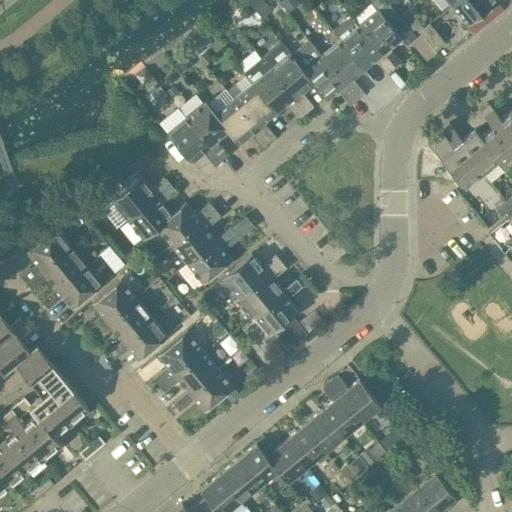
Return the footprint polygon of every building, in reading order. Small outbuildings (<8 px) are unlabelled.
[(272,9),(264,0),(257,0),(252,5),(262,17),(272,9)] [(279,0),(288,11),(300,2),(298,0),(279,0)] [(416,36),(387,0),(371,0),(377,7),(358,23),(395,67),(402,61),(390,47),(401,37),(407,43),(416,36)] [(456,0),(451,4),(466,23),(494,0),(456,0)] [(243,17),(249,16),(251,10),(247,5),(241,6),(239,12),(243,17)] [(388,73),(395,67),(358,23),(351,14),(332,29),(340,38),(364,68),(376,58),(388,73)] [(429,22),(419,30),(435,49),(444,41),(429,22)] [(353,77),(364,68),(340,38),(321,53),(357,97),(364,92),(353,77)] [(350,103),(357,97),(321,53),(320,54),(307,39),(290,52),(313,81),(312,82),(326,99),(339,89),(350,103)] [(280,40),(261,56),(306,110),(313,105),(301,91),(312,82),(313,81),(290,52),(280,40)] [(212,58),(207,51),(200,57),(205,63),(212,58)] [(299,116),(306,110),(261,56),(243,71),(246,75),(276,112),(287,102),(299,116)] [(193,65),(186,57),(176,65),(183,73),(193,65)] [(233,97),(269,141),(276,135),(264,121),(276,112),(246,75),(235,84),(241,91),(233,97)] [(167,94),(160,85),(151,93),(158,101),(167,94)] [(174,89),(168,93),(172,98),(178,94),(174,89)] [(262,147),(269,141),(233,97),(215,112),(214,112),(229,130),(228,130),(238,142),(250,132),(262,147)] [(205,99),(186,115),(222,159),(229,153),(217,139),(228,130),(229,130),(214,112),(215,112),(205,99)] [(511,140),(511,107),(501,117),(489,102),(484,106),(511,140)] [(467,120),(472,127),(496,156),(502,163),(511,155),(511,140),(484,106),(467,120)] [(167,131),(191,160),(203,150),(215,165),(222,159),(186,115),(167,131)] [(496,156),(472,127),(461,136),(449,122),(427,140),(462,183),(496,156)] [(126,218),(170,182),(165,175),(150,187),(137,170),(125,180),(120,173),(103,186),(113,198),(111,199),(126,218)] [(176,189),(170,182),(126,218),(142,237),(156,226),(171,213),(171,212),(162,201),(176,189)] [(511,207),(506,200),(496,208),(502,215),(511,207)] [(185,201),(171,212),(171,213),(156,226),(171,244),(215,208),(209,201),(195,213),(185,201)] [(171,244),(186,262),(216,238),(207,227),(221,215),(215,208),(171,244)] [(21,274),(27,281),(71,245),(55,226),(25,250),(35,262),(21,274)] [(216,238),(186,262),(202,282),(232,257),(222,245),(236,233),(230,226),(216,238)] [(56,287),(86,263),(71,245),(27,281),(32,288),(46,276),(56,287)] [(127,261),(138,251),(133,245),(122,254),(127,261)] [(237,295),(281,259),(275,252),(261,264),(251,252),(222,276),(237,295)] [(107,262),(115,271),(124,264),(116,255),(107,262)] [(237,295),(252,314),(282,289),(273,278),(287,266),(281,259),(237,295)] [(72,307),(101,282),(86,263),(56,287),(42,299),(48,306),(62,295),(72,307)] [(92,332),(136,296),(121,277),(91,301),(101,313),(87,325),(92,332)] [(282,289),(252,314),(268,333),(298,308),(288,297),(302,285),(296,278),(282,289)] [(112,327),(122,339),(151,315),(136,296),(92,332),(98,339),(112,327)] [(0,312),(0,342),(25,322),(19,315),(9,323),(0,312)] [(167,334),(151,315),(122,339),(107,350),(113,358),(128,346),(137,358),(167,334)] [(297,343),(309,333),(295,316),(283,326),(297,343)] [(16,362),(31,350),(20,337),(30,329),(25,322),(0,342),(0,368),(3,372),(16,362)] [(153,376),(158,383),(202,347),(186,328),(157,353),(167,365),(153,376)] [(38,344),(31,350),(16,362),(23,372),(41,393),(30,403),(53,431),(87,404),(45,353),(38,344)] [(217,366),(202,347),(158,383),(164,390),(178,379),(188,390),(217,366)] [(233,385),(217,366),(188,390),(174,402),(180,409),(194,397),(203,409),(233,385)] [(262,375),(257,368),(248,376),(253,382),(262,375)] [(338,374),(330,381),(361,419),(380,403),(359,377),(348,386),(338,374)] [(361,419),(330,381),(322,387),(332,399),(321,408),(343,434),(361,419)] [(60,439),(53,431),(30,403),(24,396),(6,410),(32,441),(42,454),(60,439)] [(321,408),(303,423),(317,441),(324,449),(343,434),(321,408)] [(42,454),(32,441),(6,410),(2,414),(14,428),(2,438),(26,467),(42,454)] [(303,423),(284,439),(286,441),(305,464),(324,449),(317,441),(303,423)] [(89,443),(94,449),(104,442),(98,435),(89,443)] [(286,441),(284,439),(274,448),(264,435),(255,442),(287,480),(305,464),(286,441)] [(26,467),(2,438),(0,440),(0,471),(8,482),(26,467)] [(407,441),(402,445),(412,457),(419,451),(409,439),(407,441)] [(378,441),(368,449),(375,458),(386,450),(378,441)] [(237,457),(259,483),(269,474),(279,486),(287,480),(255,442),(237,457)] [(79,451),(85,457),(94,449),(89,443),(79,451)] [(237,457),(219,473),(240,498),(259,483),(237,457)] [(346,461),(339,468),(349,480),(356,474),(346,461)] [(372,469),(381,482),(389,475),(379,463),(372,469)] [(342,486),(349,480),(339,468),(332,473),(342,486)] [(372,469),(365,475),(375,487),(381,482),(372,469)] [(435,470),(416,486),(438,511),(456,496),(435,470)] [(219,473),(200,488),(219,511),(223,511),(240,498),(219,473)] [(38,484),(44,490),(54,482),(48,476),(38,484)] [(29,492),(34,499),(44,490),(38,484),(29,492)] [(416,486),(398,501),(406,511),(437,511),(438,511),(416,486)] [(321,499),(326,505),(333,500),(327,493),(321,499)] [(406,511),(398,501),(384,511),(406,511)] [(190,511),(182,502),(169,511),(190,511)]
